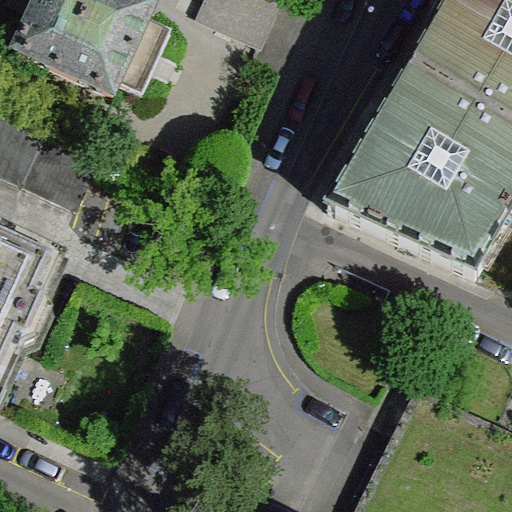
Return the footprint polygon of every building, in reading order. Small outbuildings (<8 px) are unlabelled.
[(157,13),(128,0),(45,0),(19,56),(115,102),(157,13)] [(284,5),(273,0),(212,0),(201,22),(264,51),(284,5)] [(511,0),(461,0),(415,82),(511,139),(511,0)] [(511,226),(511,139),(415,82),(332,217),(477,285),(511,226)] [(0,178),(77,214),(101,165),(0,117),(0,178)] [(58,276),(0,249),(0,403),(48,299),(58,276)] [(376,489),(364,511),(511,511),(511,443),(495,434),(422,398),(411,420),(376,489)]
